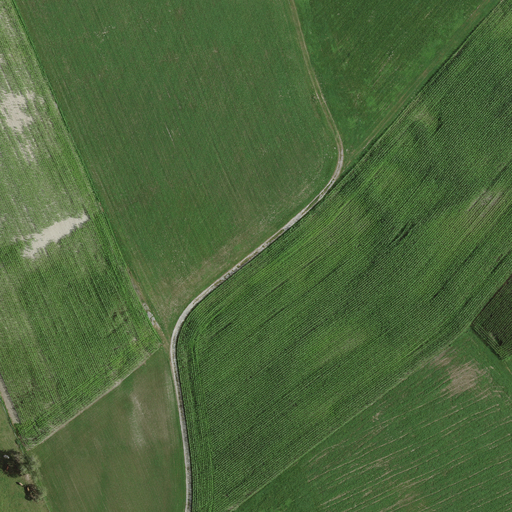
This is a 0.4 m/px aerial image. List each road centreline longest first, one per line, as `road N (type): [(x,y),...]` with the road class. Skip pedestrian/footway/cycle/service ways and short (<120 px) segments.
road 1 (track): [(187,511),(175,335),(194,302),(338,172)]
road 2 (track): [(290,0),(341,150),(338,172)]
